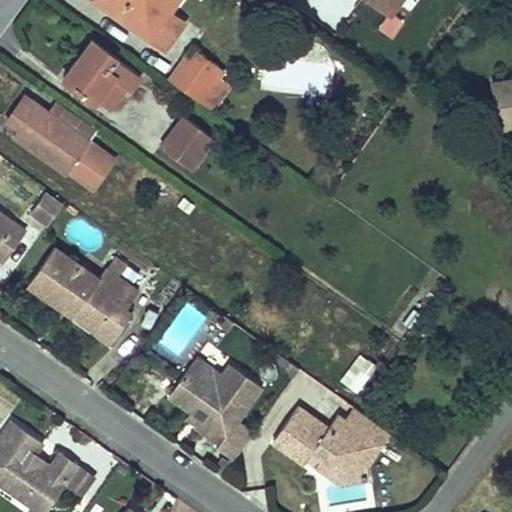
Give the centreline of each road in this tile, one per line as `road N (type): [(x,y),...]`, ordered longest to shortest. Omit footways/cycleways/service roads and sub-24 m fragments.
road 1 (residential): [(0,340),(248,511)]
road 2 (residential): [(511,406),(435,511)]
